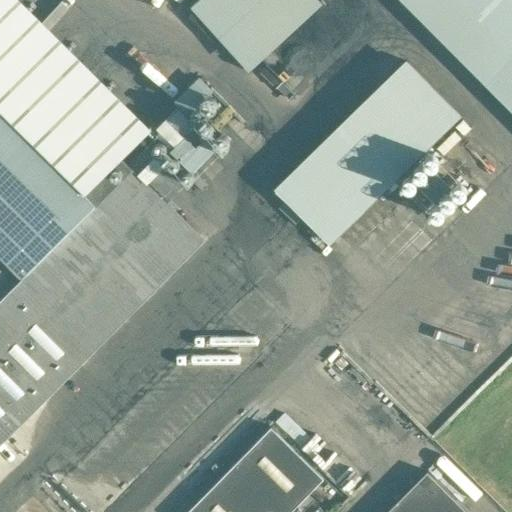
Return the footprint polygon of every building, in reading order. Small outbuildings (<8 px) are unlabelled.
[(313,0),(185,0),(182,3),(243,67),(313,0)] [(511,0),(400,0),(511,112),(511,0)] [(400,54),(266,183),(324,243),(458,113),(400,54)] [(133,167),(0,300),(0,444),(204,239),(133,167)] [(273,511),(289,511),(324,478),(271,426),(186,511),(269,511),(271,510),(273,511)] [(468,511),(427,471),(386,511),(468,511)]
